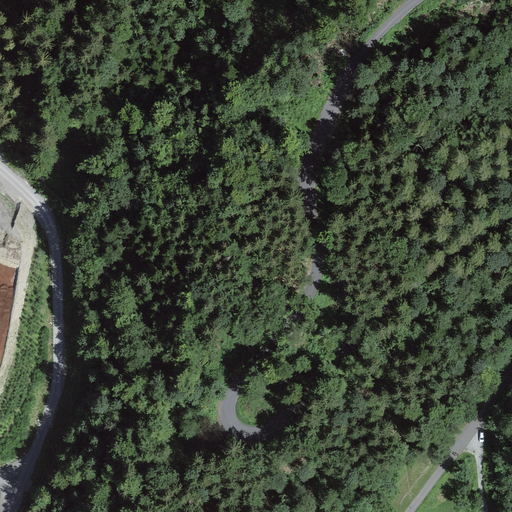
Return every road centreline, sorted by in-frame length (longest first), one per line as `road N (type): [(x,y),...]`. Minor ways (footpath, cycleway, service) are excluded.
road 1 (unclassified): [(511,213),(408,288),(277,423),(246,434),(226,417),(243,378),(310,290),(319,240),(308,173),(328,115),(359,58),(415,0)]
road 2 (unclassified): [(408,511),(511,373)]
